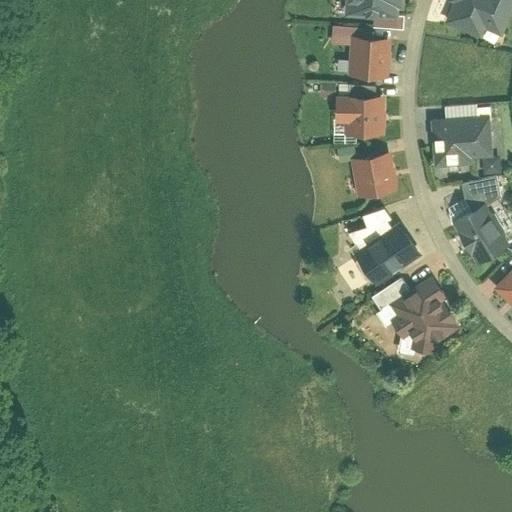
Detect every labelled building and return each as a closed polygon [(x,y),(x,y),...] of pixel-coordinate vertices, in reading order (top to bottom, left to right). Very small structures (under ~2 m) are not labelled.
[(346,0),(345,11),(399,14),(399,5),(405,5),(404,0),(346,0)] [(511,9),(511,0),(452,0),(445,18),(481,34),(485,26),(502,33),(511,9)] [(389,74),(391,33),(350,30),(347,71),(389,74)] [(385,130),(385,89),(344,89),(344,130),(385,130)] [(490,110),(431,115),(435,163),(472,160),(471,153),(493,152),(490,110)] [(391,147),(350,154),(357,193),(398,186),(391,147)] [(509,240),(484,198),(452,217),(477,259),(509,240)] [(422,250),(399,216),(353,248),(376,282),(422,250)] [(511,263),(493,284),(511,301),(511,263)] [(431,270),(388,299),(396,311),(390,315),(403,334),(409,330),(413,336),(411,345),(435,349),(436,340),(462,323),(444,297),(447,294),(431,270)]
